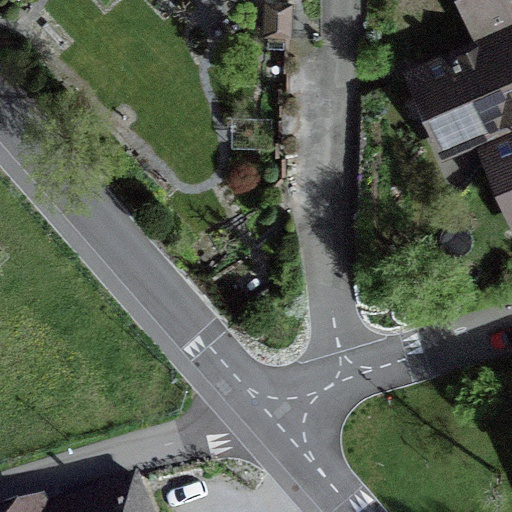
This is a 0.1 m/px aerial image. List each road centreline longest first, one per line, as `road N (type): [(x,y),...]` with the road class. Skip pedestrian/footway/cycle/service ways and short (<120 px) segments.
road 1 (residential): [(269,418),(0,120)]
road 2 (residential): [(337,0),(331,300),(352,378)]
road 3 (residential): [(269,418),(0,501)]
road 4 (residential): [(511,325),(352,378)]
